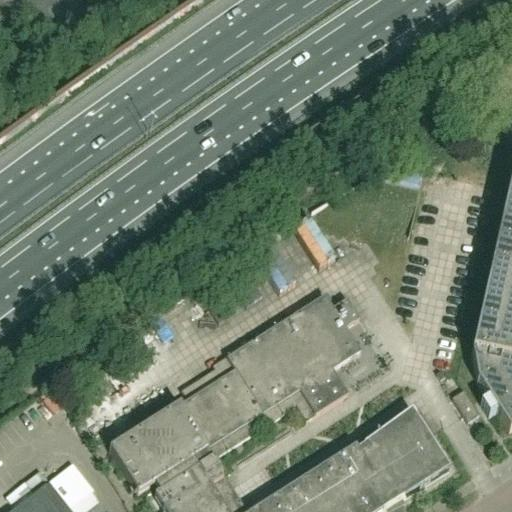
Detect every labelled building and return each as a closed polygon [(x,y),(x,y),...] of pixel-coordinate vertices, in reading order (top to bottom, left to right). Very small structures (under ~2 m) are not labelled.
[(511,173),(471,357),(475,385),(487,403),(479,408),(487,421),(495,416),(508,436),(511,433),(511,173)] [(300,229),(325,269),(333,264),(307,224),(300,229)] [(281,241),(306,281),(314,276),(289,236),(281,241)] [(232,271),(258,312),(266,307),(240,266),(232,271)] [(225,322),(200,282),(192,287),(217,328),(225,322)] [(161,511),(244,511),(213,463),(295,411),(305,426),(348,399),(332,374),(361,356),(345,332),(359,323),(347,303),(333,312),(325,299),(212,371),(214,374),(180,395),(186,405),(179,409),(172,400),(145,418),(151,427),(108,454),(136,499),(153,488),(159,497),(154,500),(161,511)] [(478,420),(463,396),(451,403),(466,427),(478,420)] [(344,458),(257,511),(388,511),(448,474),(410,415),(363,450),(357,454),(355,451),(344,458)] [(72,469),(49,486),(68,511),(71,511),(93,495),(72,469)] [(68,511),(49,486),(40,475),(24,488),(32,498),(14,511),(68,511)]
